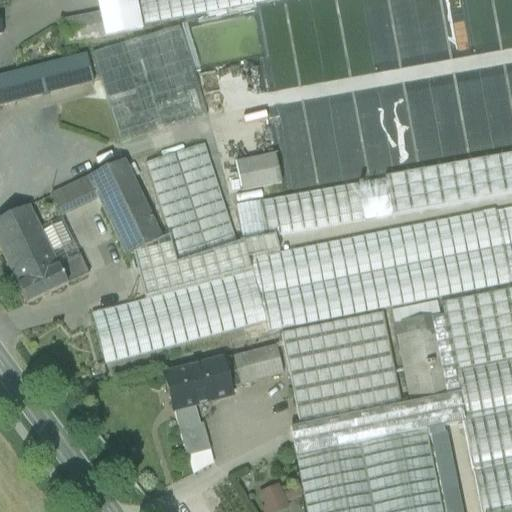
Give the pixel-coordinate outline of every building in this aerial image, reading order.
[(96,0),(99,14),(60,21),(65,46),(139,32),(137,26),(133,1),(132,0),(96,0)] [(136,0),(133,1),(137,26),(213,12),(213,11),(273,0),(136,0)] [(177,27),(91,53),(118,143),(204,117),(177,27)] [(83,57),(0,77),(0,106),(90,85),(83,57)] [(204,146),(143,165),(166,240),(175,268),(236,248),(204,146)] [(241,157),(248,195),(284,189),(277,150),(241,157)] [(511,155),(256,201),(263,241),(273,240),(511,195),(511,155)] [(123,162),(85,180),(95,201),(123,260),(132,256),(161,242),(123,162)] [(85,180),(49,197),(59,218),(95,201),(85,180)] [(256,201),(233,205),(240,245),(263,241),(256,201)] [(511,207),(495,211),(509,285),(511,284),(511,207)] [(28,208),(0,221),(0,252),(26,306),(66,287),(57,269),(76,260),(60,225),(41,234),(28,208)] [(277,254),(246,260),(250,272),(264,326),(266,333),(502,287),(487,213),(277,254)] [(161,242),(132,256),(143,300),(250,272),(246,260),(277,254),(273,240),(263,241),(240,245),(236,248),(175,268),(166,240),(161,242)] [(87,277),(78,259),(76,260),(57,269),(66,287),(87,277)] [(143,300),(88,315),(102,368),(264,326),(250,272),(143,300)] [(511,511),(511,290),(440,305),(442,317),(464,424),(481,511),(511,511)] [(436,304),(391,313),(393,325),(429,317),(438,315),(436,304)] [(382,315),(280,336),(299,426),(306,425),(400,406),(382,315)] [(400,406),(306,425),(306,426),(289,429),(295,459),(359,446),(426,432),(442,429),(464,424),(442,317),(430,319),(445,396),(445,397),(409,404),(400,406)] [(429,317),(393,325),(409,404),(445,396),(430,319),(429,317)] [(275,348),(222,362),(230,390),(283,376),(275,348)] [(222,362),(163,378),(172,413),(174,412),(179,432),(199,426),(194,407),(231,397),(230,390),(222,362)] [(179,432),(178,432),(186,459),(210,453),(203,426),(199,426),(179,432)] [(443,435),(442,429),(426,432),(428,439),(430,438),(441,495),(457,492),(445,435),(443,435)] [(426,432),(359,446),(371,511),(442,511),(426,432)] [(371,511),(359,446),(295,459),(296,460),(294,460),(304,511),(371,511)] [(277,489),(264,497),(273,511),(287,503),(277,489)]
